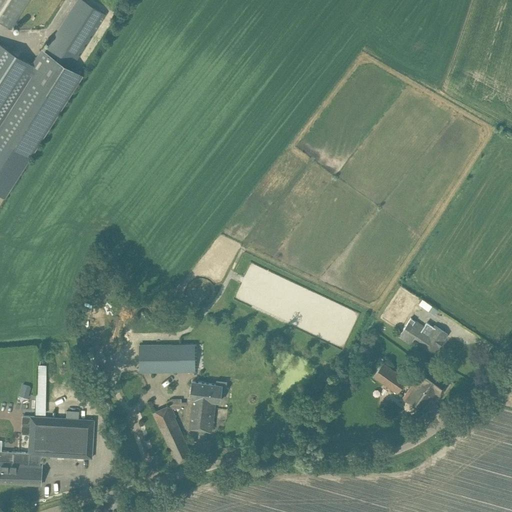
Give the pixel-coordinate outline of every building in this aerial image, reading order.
[(0,0),(0,21),(10,29),(28,0),(0,0)] [(0,194),(5,197),(30,158),(82,75),(72,68),(106,14),(83,0),(76,0),(45,50),(41,48),(32,63),(0,43),(0,194)] [(397,320),(402,312),(395,308),(390,315),(397,320)] [(405,313),(397,325),(403,329),(402,331),(422,344),(422,345),(435,353),(448,334),(435,325),(431,330),(405,313)] [(179,344),(139,344),(139,370),(195,370),(194,352),(179,352),(179,344)] [(383,362),(374,376),(398,393),(407,379),(383,362)] [(439,395),(447,384),(425,367),(403,397),(422,412),(437,393),(439,395)] [(189,405),(187,427),(211,430),(214,401),(219,401),(221,391),(225,392),(226,381),(216,380),(216,384),(192,381),(189,401),(189,405)] [(177,465),(192,458),(174,417),(176,416),(173,408),(174,408),(171,399),(168,401),(170,405),(168,406),(166,402),(151,409),(177,465)] [(22,412),(31,408),(28,401),(19,406),(22,412)] [(24,434),(42,435),(43,416),(29,416),(24,423),(24,434)] [(91,457),(92,447),(94,420),(43,416),(42,435),(51,435),(50,455),(91,457)] [(0,482),(41,484),(42,463),(39,462),(40,457),(43,454),(43,453),(34,453),(0,450),(0,482)]
